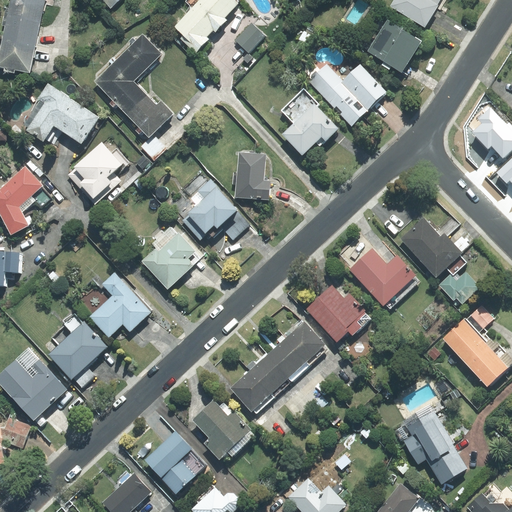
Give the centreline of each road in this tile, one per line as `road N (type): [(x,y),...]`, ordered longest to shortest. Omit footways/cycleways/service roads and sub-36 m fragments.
road 1 (residential): [(16,511),(416,143)]
road 2 (residential): [(416,143),(511,1)]
road 3 (residential): [(511,241),(416,143)]
